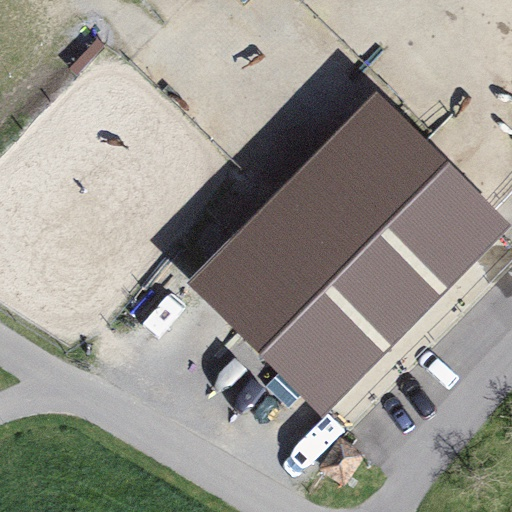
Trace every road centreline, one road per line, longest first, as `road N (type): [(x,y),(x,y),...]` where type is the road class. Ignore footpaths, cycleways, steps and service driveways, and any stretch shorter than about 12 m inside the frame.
road 1 (tertiary): [(72,387),(277,511)]
road 2 (track): [(511,362),(390,511)]
